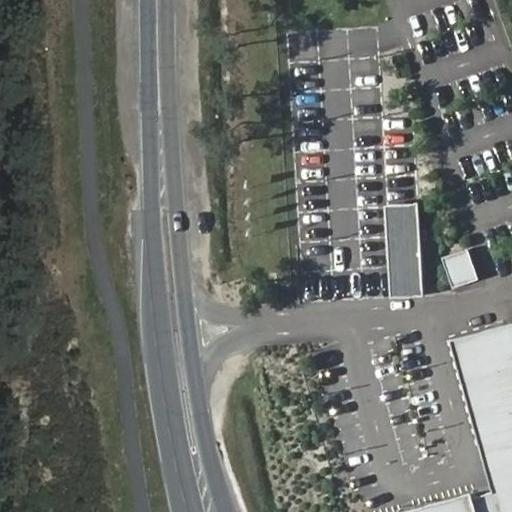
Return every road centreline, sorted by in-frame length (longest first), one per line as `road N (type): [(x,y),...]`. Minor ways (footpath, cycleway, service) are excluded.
road 1 (primary): [(221,511),(160,112)]
road 2 (primary): [(153,209),(162,334),(198,511)]
road 3 (primary): [(153,209),(151,361),(180,511)]
